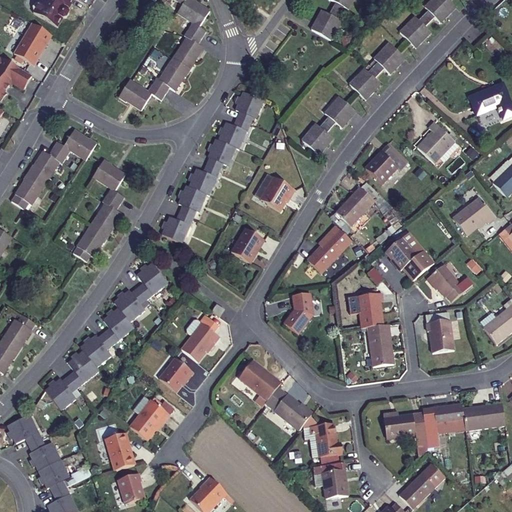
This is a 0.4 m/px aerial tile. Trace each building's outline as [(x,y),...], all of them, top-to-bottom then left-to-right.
[(74,0),(42,0),(40,3),(35,4),(33,8),(34,13),(34,14),(33,15),(57,29),(63,20),(66,19),(69,15),(68,11),(74,0)] [(192,21),(199,26),(209,10),(195,0),(184,0),(183,3),(177,12),(192,21)] [(330,0),(335,2),(342,6),(348,9),(352,0),(330,0)] [(424,18),(429,24),(434,29),(449,14),(435,0),(433,0),(420,14),(424,18)] [(331,9),(338,12),(342,6),(335,2),(331,9)] [(338,12),(331,9),(328,16),(334,20),(338,12)] [(334,20),(328,16),(322,13),(312,31),(331,42),(341,24),(334,20)] [(424,30),(429,24),(424,18),(418,24),(424,30)] [(206,30),(199,26),(192,21),(188,28),(201,37),(206,30)] [(424,40),(419,35),(413,29),(408,24),(394,39),(409,55),(424,40)] [(419,35),(424,30),(418,24),(413,29),(419,35)] [(52,37),(32,26),(14,56),(34,67),(52,37)] [(186,36),(198,43),(201,37),(188,28),(183,35),(186,36)] [(173,57),(191,69),(196,61),(194,60),(203,46),(198,43),(186,36),(173,57)] [(371,66),(375,70),(381,75),(387,81),(401,64),(385,49),(371,66)] [(159,79),(170,86),(176,90),(185,75),(187,76),(191,69),(173,57),(159,79)] [(32,78),(0,59),(0,100),(1,102),(7,95),(4,93),(6,92),(9,88),(9,87),(11,85),(12,84),(24,91),(32,78)] [(381,75),(375,70),(370,76),(376,81),(381,75)] [(376,81),(370,76),(366,81),(371,86),(376,81)] [(166,93),(170,86),(159,79),(157,77),(153,84),(166,93)] [(371,86),(366,81),(361,77),(347,93),(363,108),(378,91),(371,86)] [(152,94),(148,91),(130,80),(119,96),(128,102),(128,101),(142,110),(152,94)] [(148,91),(152,94),(153,94),(162,99),(166,93),(153,84),(148,91)] [(498,108),(504,122),(511,118),(511,107),(503,86),(470,99),(477,117),(498,108)] [(237,124),(234,131),(227,128),(225,133),(222,132),(219,139),(221,141),(219,145),(217,144),(214,149),(212,148),(208,155),(211,156),(209,162),(210,163),(207,169),(204,176),(197,173),(194,178),(192,177),(188,184),(191,185),(189,191),(186,190),(184,195),(180,194),(177,201),(180,202),(178,208),(182,209),(179,216),(176,223),(169,220),(167,225),(164,224),(161,231),(163,233),(161,238),(182,247),(186,237),(183,236),(187,228),(190,230),(193,222),(200,207),(202,208),(206,199),(209,200),(214,191),(211,189),(215,181),(217,183),(221,175),(224,169),(227,170),(231,162),(233,163),(238,153),(241,155),(245,146),(242,144),(246,136),(248,137),(252,130),(259,114),(261,115),(266,106),(245,96),(243,102),(240,100),(236,108),(239,109),(236,115),(240,117),(237,124)] [(331,122),(337,128),(343,132),(355,116),(339,102),(327,118),(331,122)] [(332,134),(337,128),(331,122),(326,129),(332,134)] [(455,143),(435,123),(429,130),(433,134),(424,144),(422,143),(418,149),(435,165),(455,143)] [(322,134),(328,139),(332,134),(326,129),(322,134)] [(334,144),(328,139),(322,134),(317,130),(304,148),(320,161),(334,144)] [(62,147),(69,152),(84,161),(95,144),(88,140),(88,141),(73,131),(62,147)] [(69,152),(62,147),(56,143),(51,150),(64,158),(69,152)] [(396,167),(399,170),(405,164),(386,145),(364,168),(381,183),(396,167)] [(47,157),(58,164),(60,165),(64,158),(51,150),(47,157)] [(58,164),(47,157),(42,153),(32,169),(31,168),(26,175),(43,186),(58,164)] [(511,165),(494,182),(508,197),(511,192),(511,159),(511,160),(511,165)] [(110,191),(114,193),(124,178),(110,168),(110,167),(103,163),(93,180),(110,191)] [(43,186),(26,175),(22,181),(23,182),(14,197),(27,205),(30,207),(43,186)] [(290,200),(295,192),(274,179),(260,201),(280,213),(289,199),(290,200)] [(374,201),(359,187),(336,212),(351,226),(374,201)] [(106,198),(119,207),(124,200),(114,193),(110,191),(106,198)] [(27,205),(14,197),(9,203),(23,212),(27,205)] [(488,220),(489,222),(496,217),(481,197),(455,217),(468,235),(488,220)] [(102,205),(104,206),(115,213),(119,207),(106,198),(102,205)] [(90,228),(107,240),(112,232),(111,231),(120,217),(115,213),(104,206),(90,228)] [(323,242),(325,244),(308,262),(321,275),(352,243),(336,227),(323,242)] [(76,249),(90,258),(93,259),(102,246),(103,247),(107,240),(90,228),(76,249)] [(506,229),(501,233),(511,248),(511,236),(506,229)] [(249,265),(257,251),(259,251),(265,242),(245,230),(231,254),(249,265)] [(0,256),(11,239),(0,231),(0,256)] [(405,269),(415,281),(436,264),(426,252),(416,239),(409,245),(404,239),(388,252),(404,271),(405,269)] [(86,264),(90,258),(76,249),(73,255),(86,264)] [(482,268),(477,262),(473,266),(478,271),(482,268)] [(145,267),(139,272),(140,274),(136,277),(142,286),(136,291),(131,295),(129,293),(124,296),(122,294),(115,298),(117,301),(113,305),(118,310),(113,314),(111,311),(105,316),(107,319),(103,322),(108,330),(103,335),(97,339),(95,337),(90,340),(88,338),(82,342),(83,345),(79,348),(82,352),(77,356),(75,353),(69,358),(71,360),(67,363),(72,372),(67,376),(61,380),(59,378),(54,382),(52,379),(46,384),(48,387),(43,390),(53,403),(59,411),(74,400),(70,393),(76,389),(97,373),(94,368),(110,357),(106,352),(112,347),(133,330),(129,324),(144,313),(139,307),(145,302),(167,285),(152,265),(147,269),(145,267)] [(459,287),(444,268),(430,280),(446,300),(447,299),(451,305),(473,288),(467,281),(459,287)] [(377,288),(383,282),(374,271),(367,276),(377,288)] [(310,295),(292,298),(294,312),(284,325),(298,337),(313,317),(310,295)] [(361,298),(356,298),(360,331),(366,330),(382,328),(379,304),(382,303),(381,295),(375,296),(361,298)] [(216,306),(211,314),(220,319),(225,311),(216,306)] [(511,333),(511,307),(487,328),(499,344),(511,333)] [(19,323),(32,332),(36,326),(23,317),(19,323)] [(215,345),(220,339),(214,334),(219,328),(205,317),(200,323),(202,325),(181,351),(198,364),(214,344),(215,345)] [(2,343),(19,355),(24,348),(22,347),(32,332),(19,323),(16,322),(2,343)] [(431,336),(435,356),(456,353),(451,323),(428,327),(429,336),(431,336)] [(382,328),(366,330),(371,369),(392,366),(387,327),(382,328)] [(0,345),(0,372),(1,373),(3,375),(13,361),(15,362),(19,355),(2,343),(0,345)] [(176,394),(185,382),(187,383),(193,374),(175,360),(159,381),(176,394)] [(238,381),(267,403),(278,389),(281,385),(253,362),(238,381)] [(280,388),(266,405),(300,431),(313,414),(280,388)] [(151,402),(130,429),(147,442),(163,422),(164,423),(170,417),(160,409),(151,402)] [(160,409),(170,417),(174,410),(165,403),(160,409)] [(465,424),(466,433),(505,427),(502,404),(463,410),(465,424)] [(437,428),(465,424),(463,410),(462,405),(422,411),(423,415),(426,438),(427,448),(438,447),(437,428)] [(413,416),(398,418),(383,420),(385,440),(415,437),(415,439),(426,438),(423,415),(413,416)] [(76,511),(65,489),(62,482),(69,478),(60,461),(51,443),(44,447),(40,440),(28,416),(6,428),(9,433),(6,435),(9,442),(12,440),(15,445),(24,440),(27,447),(31,454),(28,455),(31,461),(28,462),(31,469),(35,468),(37,473),(40,478),(36,480),(40,487),(43,485),(45,490),(48,489),(51,495),(55,503),(46,507),(48,511),(76,511)] [(336,445),(333,424),(310,427),(311,435),(315,434),(318,459),(340,456),(339,445),(336,445)] [(136,466),(130,448),(129,449),(125,435),(105,441),(115,473),(136,466)] [(426,438),(415,439),(418,461),(428,451),(427,448),(426,438)] [(343,464),(312,468),(313,475),(315,475),(316,491),(323,490),(324,491),(325,501),(348,498),(343,464)] [(118,482),(125,506),(145,501),(140,484),(142,484),(139,476),(118,482)] [(435,488),(422,476),(400,497),(413,510),(435,488)] [(210,511),(227,495),(210,479),(200,489),(201,491),(190,502),(200,511),(210,511)]
